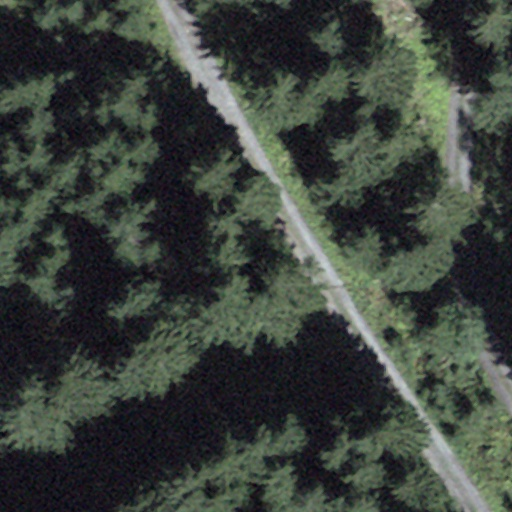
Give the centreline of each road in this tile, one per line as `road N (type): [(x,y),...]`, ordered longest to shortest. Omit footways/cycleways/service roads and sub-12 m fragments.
road 1 (track): [(155,0),(465,511)]
road 2 (track): [(511,398),(494,378),(458,167),(483,0)]
